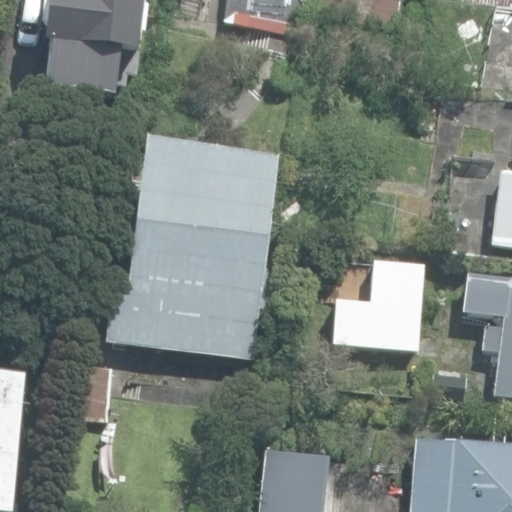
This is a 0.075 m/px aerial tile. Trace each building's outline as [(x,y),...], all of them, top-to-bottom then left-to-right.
[(43,90),(110,98),(115,52),(134,54),(139,0),(45,0),(40,47),(48,48),(43,90)] [(179,0),(177,21),(210,26),(213,0),(179,0)] [(225,0),(223,22),(293,37),(298,0),(225,0)] [(315,0),(313,19),(395,29),(398,0),(315,0)] [(103,344),(248,361),(254,312),(255,312),(267,313),(271,275),(259,274),(272,162),(141,147),(124,299),(108,297),(103,344)] [(511,177),(498,175),(489,246),(511,248),(511,177)] [(378,362),(390,363),(391,352),(437,357),(439,334),(420,333),(424,294),(440,295),(442,277),(426,275),(383,271),(375,351),(379,352),(378,362)] [(511,282),(462,276),(457,316),(483,319),(478,353),(496,356),(491,398),(511,400),(511,282)] [(70,422),(106,424),(110,374),(74,371),(70,422)] [(0,511),(8,511),(20,380),(0,377),(0,511)] [(409,511),(511,511),(511,449),(412,443),(410,467),(401,466),(400,485),(411,486),(409,511)] [(253,511),(321,511),(326,462),(259,455),(253,511)]
